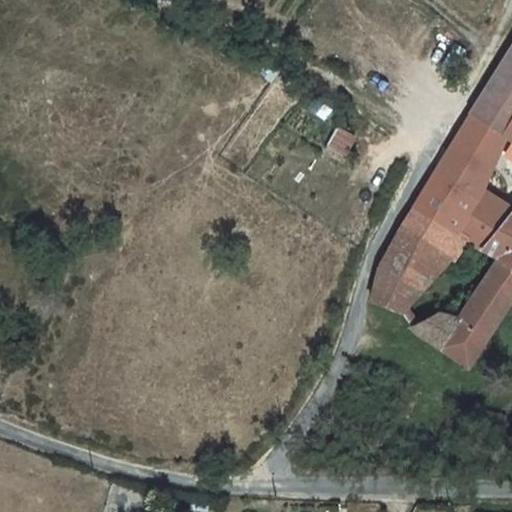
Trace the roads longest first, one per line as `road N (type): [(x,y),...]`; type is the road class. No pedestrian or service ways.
road 1 (residential): [(488,54),(373,255),(347,345),(260,487)]
road 2 (unclassified): [(260,487),(145,475),(0,426)]
road 3 (unclassified): [(511,485),(260,487)]
